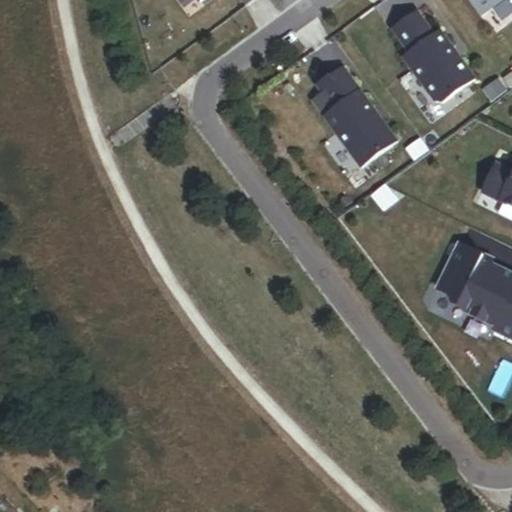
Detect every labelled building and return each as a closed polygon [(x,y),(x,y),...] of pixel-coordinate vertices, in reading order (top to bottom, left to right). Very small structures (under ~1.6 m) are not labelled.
[(511,0),(468,0),(482,19),(508,0),(511,0)] [(477,82),(441,33),(435,37),(418,14),(394,31),(411,55),(392,69),(416,102),(445,106),(477,82)] [(399,145),(345,71),(316,90),(333,113),(325,119),(363,170),(399,145)] [(511,173),(497,166),(484,194),(511,207),(511,173)] [(511,340),(511,276),(492,267),(484,263),(486,258),(462,247),(440,291),(452,297),(454,305),(498,327),(495,332),(511,340)] [(492,267),(494,263),(486,258),(484,263),(492,267)]
